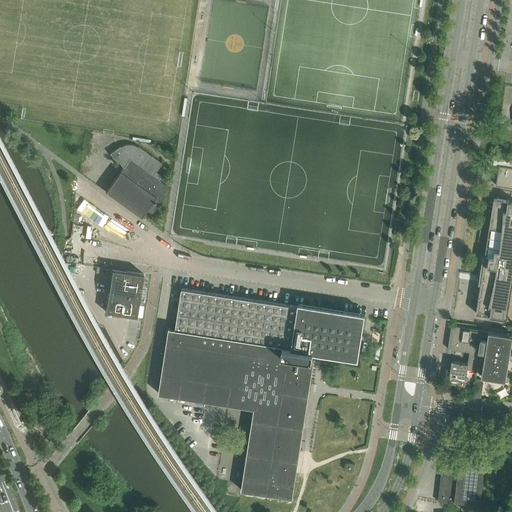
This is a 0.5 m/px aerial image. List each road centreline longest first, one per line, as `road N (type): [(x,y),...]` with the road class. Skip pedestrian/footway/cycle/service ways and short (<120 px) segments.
road 1 (residential): [(399,297),(162,256),(78,186)]
road 2 (tertiary): [(434,303),(485,0)]
road 3 (tertiary): [(461,0),(417,300)]
